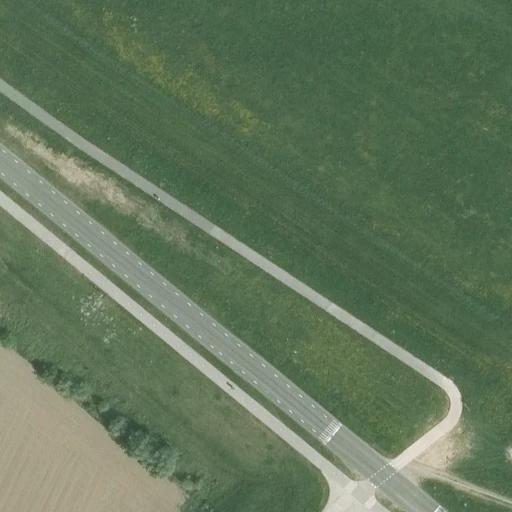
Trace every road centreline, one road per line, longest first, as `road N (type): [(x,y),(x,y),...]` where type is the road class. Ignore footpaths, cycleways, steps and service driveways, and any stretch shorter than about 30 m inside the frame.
road 1 (secondary): [(424,511),(0,162)]
road 2 (track): [(511,504),(417,469),(398,490)]
